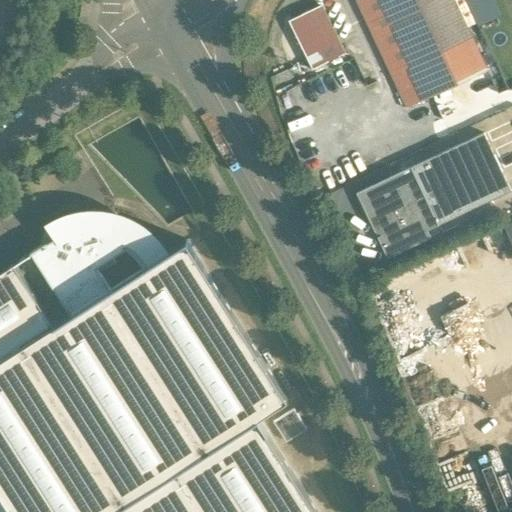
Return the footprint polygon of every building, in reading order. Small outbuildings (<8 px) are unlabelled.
[(359,0),(356,2),(364,20),(370,18),(393,68),(389,71),(406,108),(431,96),(429,92),(483,67),(451,0),(359,0)] [(492,0),(464,0),(477,27),(500,16),(492,0)] [(316,19),(313,11),(290,22),(294,29),(306,55),(328,44),(337,40),(326,18),(318,23),(316,19)] [(482,134),(411,168),(438,226),(510,192),(482,134)] [(411,168),(357,193),(388,259),(430,239),(426,231),(438,226),(411,168)] [(105,216),(92,215),(77,217),(69,219),(62,221),(50,227),(57,238),(32,253),(71,314),(111,289),(101,273),(117,263),(114,258),(126,250),(132,254),(137,259),(144,269),(148,266),(149,267),(165,257),(153,241),(138,229),(122,220),(105,216)] [(111,289),(71,314),(46,329),(0,357),(0,507),(2,511),(309,511),(252,419),(283,400),(186,243),(165,257),(149,267),(148,266),(144,269),(111,289)] [(0,357),(46,329),(8,268),(0,273),(0,357)]
